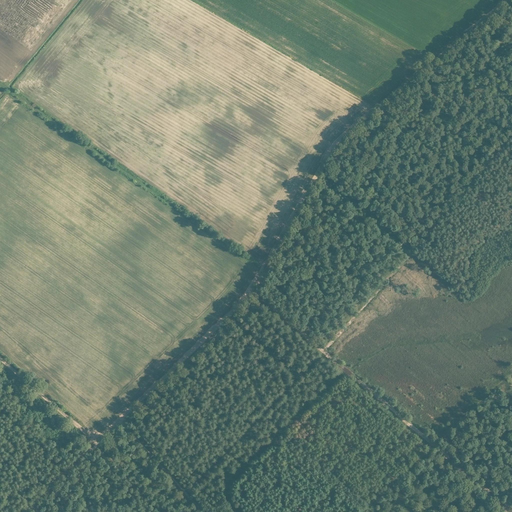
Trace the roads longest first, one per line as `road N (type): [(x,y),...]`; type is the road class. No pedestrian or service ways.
road 1 (track): [(0,358),(94,438),(102,436),(253,289),(336,144),(506,0)]
road 2 (track): [(511,509),(327,350),(511,141)]
road 3 (track): [(186,493),(327,350)]
road 4 (track): [(118,421),(186,493),(165,511)]
road 5 (track): [(373,109),(471,187)]
